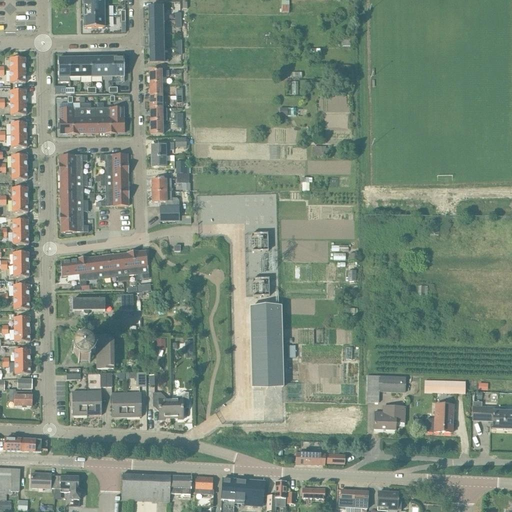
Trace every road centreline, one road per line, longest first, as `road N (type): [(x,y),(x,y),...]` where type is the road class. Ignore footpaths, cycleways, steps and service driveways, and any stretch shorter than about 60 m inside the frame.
road 1 (unclassified): [(258,471),(177,440),(49,432)]
road 2 (unclassified): [(49,432),(45,249)]
road 3 (tertiary): [(109,463),(258,471)]
road 4 (tertiary): [(391,477),(258,471)]
road 5 (residential): [(391,477),(456,462),(511,462)]
